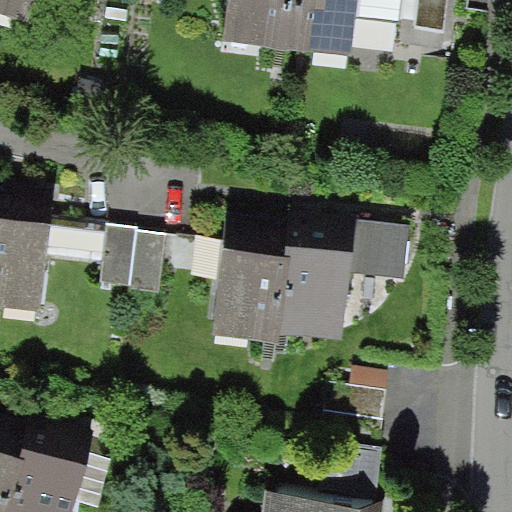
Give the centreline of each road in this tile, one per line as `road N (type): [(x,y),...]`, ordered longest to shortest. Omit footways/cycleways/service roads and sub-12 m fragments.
road 1 (residential): [(0,137),(186,167)]
road 2 (residential): [(500,511),(506,334)]
